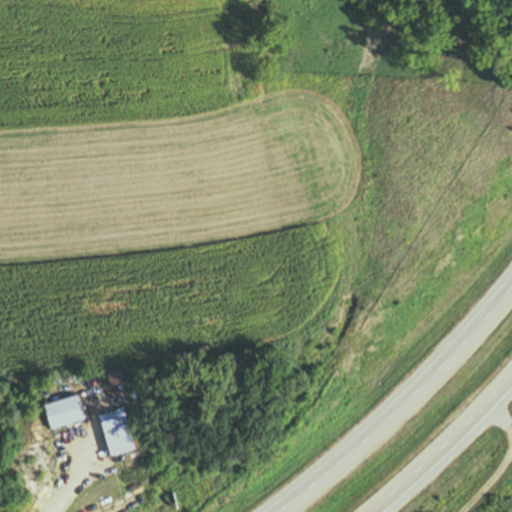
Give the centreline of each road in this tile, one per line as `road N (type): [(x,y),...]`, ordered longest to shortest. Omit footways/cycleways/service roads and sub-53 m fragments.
road 1 (trunk): [(511,285),(358,448),(279,511)]
road 2 (trunk): [(375,511),(511,377)]
road 3 (track): [(461,511),(501,457),(509,431),(491,400)]
